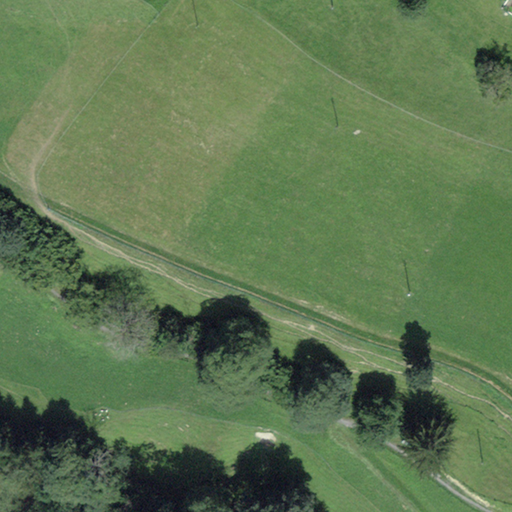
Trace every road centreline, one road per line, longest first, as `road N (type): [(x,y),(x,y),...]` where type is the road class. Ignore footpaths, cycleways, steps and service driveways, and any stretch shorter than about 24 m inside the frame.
road 1 (track): [(490,511),(403,444),(262,390),(210,361),(115,337),(0,253)]
road 2 (track): [(511,398),(469,367),(189,266),(0,177)]
road 3 (track): [(337,419),(423,511)]
